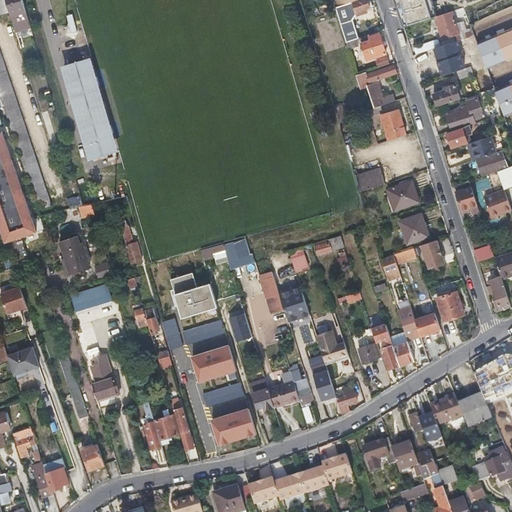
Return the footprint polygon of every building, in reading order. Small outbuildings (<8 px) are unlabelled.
[(0,0),(0,15),(10,12),(6,0),(0,0)] [(26,29),(16,0),(6,0),(10,12),(16,32),(26,29)] [(22,0),(16,0),(26,29),(31,27),(22,0)] [(334,6),(344,37),(350,35),(346,23),(350,16),(371,9),(367,0),(359,0),(353,2),(352,0),(334,6)] [(461,0),(443,0),(448,11),(464,5),(471,24),(501,10),(497,0),(479,0),(469,4),(467,0),(461,0)] [(446,26),(449,37),(458,34),(450,11),(448,12),(452,24),(446,26)] [(448,12),(433,17),(441,40),(449,37),(446,26),(452,24),(448,12)] [(511,18),(498,25),(509,53),(511,51),(511,18)] [(345,41),(347,49),(360,44),(360,43),(369,39),(369,37),(368,34),(351,39),(345,41)] [(360,43),(360,44),(366,60),(386,53),(379,34),(369,37),(369,39),(360,43)] [(480,55),(473,36),(468,37),(468,39),(459,43),(463,58),(469,56),(475,54),(475,57),(480,55)] [(414,48),(416,55),(433,50),(430,42),(414,48)] [(0,95),(8,119),(37,207),(50,202),(0,50),(0,95)] [(511,51),(509,53),(492,59),(501,82),(511,77),(511,51)] [(87,57),(64,64),(75,104),(79,103),(80,106),(74,108),(74,110),(74,112),(76,114),(78,114),(82,113),(83,117),(79,118),(91,157),(115,150),(103,108),(95,110),(93,103),(100,100),(87,57)] [(386,57),(375,61),(377,68),(389,64),(386,57)] [(366,75),(365,72),(355,75),(359,88),(369,85),(368,82),(395,73),(393,65),(366,75)] [(471,68),(458,72),(461,79),(473,75),(471,68)] [(384,104),(395,100),(393,94),(382,98),(377,83),(369,85),(375,106),(384,104)] [(434,95),(438,107),(460,100),(455,84),(445,88),(446,91),(434,95)] [(496,96),(493,90),(483,93),(485,99),(496,96)] [(446,114),(451,130),(474,123),(473,119),(484,116),(482,108),(485,107),(482,98),(468,103),(470,106),(446,114)] [(511,100),(501,105),(507,119),(511,117),(511,100)] [(366,109),(368,117),(386,112),(384,104),(375,106),(366,109)] [(388,140),(406,134),(399,110),(380,116),(388,140)] [(469,134),(466,127),(446,133),(451,149),(470,143),(467,135),(469,134)] [(492,137),(496,135),(494,129),(479,133),(482,140),(492,137)] [(34,230),(0,131),(0,130),(0,229),(4,241),(34,230)] [(409,136),(387,143),(389,147),(390,150),(397,148),(398,150),(412,145),(409,136)] [(498,153),(492,137),(482,140),(472,143),(477,159),(498,153)] [(477,159),(472,143),(467,145),(472,161),(477,159)] [(509,168),(503,151),(498,153),(477,159),(479,167),(482,177),(497,172),(509,168)] [(511,185),(511,167),(509,168),(497,172),(504,189),(511,185)] [(363,178),(381,173),(379,168),(362,174),(363,178)] [(356,180),(359,190),(384,182),(381,173),(363,178),(356,180)] [(411,179),(386,187),(394,209),(418,200),(411,179)] [(478,208),(469,181),(453,186),(461,210),(472,207),(473,210),(478,208)] [(511,209),(504,189),(484,195),(491,216),(511,209)] [(68,208),(70,208),(78,206),(82,205),(79,197),(67,201),(68,208)] [(80,215),(93,212),(90,204),(82,205),(78,206),(79,211),(80,215)] [(421,215),(400,223),(407,243),(428,236),(421,215)] [(119,227),(124,246),(125,245),(130,263),(140,260),(135,243),(130,244),(125,225),(119,227)] [(89,268),(79,235),(58,241),(68,274),(89,268)] [(342,246),(338,236),(312,245),(316,255),(342,246)] [(487,236),(472,244),(474,250),(489,241),(487,236)] [(228,262),(231,273),(256,265),(254,256),(251,257),(245,239),(223,246),(228,262)] [(436,240),(420,245),(429,269),(444,263),(436,240)] [(489,241),(474,250),(477,260),(493,252),(489,241)] [(204,265),(205,270),(228,262),(223,246),(222,244),(199,250),(204,265)] [(296,273),(308,269),(302,248),(289,252),(296,273)] [(397,265),(417,258),(413,248),(393,255),(397,265)] [(199,249),(157,261),(159,271),(193,260),(196,268),(204,265),(199,250),(199,249)] [(511,271),(511,250),(494,256),(501,275),(511,271)] [(278,266),(273,251),(264,251),(270,269),(278,266)] [(380,259),(385,275),(398,270),(397,265),(393,255),(380,259)] [(193,260),(159,271),(155,272),(178,355),(218,341),(196,268),(193,260)] [(94,268),(97,279),(110,275),(106,264),(94,268)] [(260,276),(259,276),(267,300),(279,296),(273,279),(271,272),(260,276)] [(511,304),(501,275),(490,279),(492,285),(486,287),(488,294),(494,291),(496,300),(494,301),(497,310),(511,304)] [(136,287),(134,278),(126,280),(128,289),(136,287)] [(384,282),(373,285),(375,290),(385,287),(384,282)] [(111,299),(105,284),(69,296),(74,312),(111,299)] [(27,305),(20,285),(0,292),(8,312),(27,305)] [(406,304),(410,303),(405,289),(399,290),(402,300),(405,299),(406,304)] [(361,300),(359,293),(345,296),(347,303),(361,300)] [(458,293),(436,299),(444,321),(464,314),(458,293)] [(142,309),(140,302),(131,306),(137,327),(147,324),(143,310),(142,309)] [(143,310),(147,324),(149,332),(158,329),(152,307),(143,310)] [(421,338),(416,323),(411,307),(399,312),(409,342),(421,338)] [(235,342),(251,339),(246,313),(230,316),(235,342)] [(436,316),(416,323),(421,338),(442,331),(436,316)] [(389,370),(401,366),(394,345),(391,340),(385,323),(371,328),(377,342),(386,339),(389,347),(382,349),(389,370)] [(341,332),(317,339),(324,361),(325,363),(349,355),(341,332)] [(415,361),(409,343),(402,346),(400,336),(395,338),(397,344),(394,345),(401,366),(415,361)] [(303,368),(324,361),(317,339),(317,337),(295,344),(295,346),(303,368)] [(0,361),(8,358),(7,354),(3,342),(0,342),(0,361)] [(378,358),(382,357),(377,344),(359,350),(364,364),(378,359),(378,358)] [(32,345),(7,354),(8,358),(14,373),(39,365),(32,345)] [(191,357),(200,384),(239,372),(230,345),(191,357)] [(424,357),(420,347),(412,350),(416,360),(424,357)] [(96,383),(92,384),(96,399),(120,391),(115,376),(112,377),(104,354),(97,357),(98,363),(90,367),(96,383)] [(157,359),(160,367),(170,363),(168,356),(157,359)] [(295,384),(290,371),(284,373),(286,379),(289,378),(291,383),(275,387),(280,404),(299,398),(297,390),(295,384)] [(491,392),(487,379),(480,381),(484,395),(491,392)] [(88,414),(76,380),(68,383),(80,418),(88,414)] [(274,406),(269,390),(266,380),(251,384),(254,394),(249,396),(252,408),(259,406),(265,404),(266,408),(274,406)] [(313,400),(312,397),(307,380),(295,384),(297,390),(299,398),(301,404),(313,400)] [(274,406),(280,404),(275,387),(269,390),(274,406)] [(336,396),(342,413),(350,410),(348,405),(358,401),(354,390),(336,396)] [(511,428),(511,390),(498,396),(511,428)] [(430,407),(437,425),(464,414),(459,405),(455,394),(444,398),(445,401),(430,407)] [(469,428),(493,418),(483,394),(459,405),(464,414),(469,428)] [(224,407),(231,405),(228,396),(221,398),(224,407)] [(203,403),(194,406),(203,435),(237,425),(231,405),(224,407),(221,398),(203,403)] [(148,424),(154,422),(148,401),(140,404),(144,419),(148,424)] [(310,405),(302,408),(307,423),(315,420),(310,405)] [(42,421),(49,419),(45,407),(38,409),(42,421)] [(173,410),(184,449),(194,447),(182,408),(173,410)] [(0,442),(5,441),(1,430),(10,426),(5,410),(0,412),(0,442)] [(161,446),(162,447),(170,444),(167,437),(178,434),(173,417),(170,418),(168,411),(163,413),(164,419),(154,422),(161,446)] [(416,434),(424,431),(417,412),(410,416),(416,434)] [(161,446),(154,422),(148,424),(143,425),(150,449),(161,446)] [(26,446),(37,442),(30,424),(12,431),(18,448),(26,446)] [(393,447),(389,438),(376,442),(378,447),(364,451),(372,472),(398,463),(393,447)] [(418,465),(410,441),(393,447),(398,463),(401,471),(418,465)] [(89,469),(105,464),(98,444),(82,449),(89,469)] [(511,477),(511,463),(506,449),(498,453),(499,458),(484,465),(489,478),(501,474),(504,481),(511,477)] [(439,475),(437,468),(431,453),(418,458),(423,471),(421,472),(422,476),(424,481),(439,475)] [(323,463),(324,468),(329,482),(353,474),(347,455),(323,463)] [(60,459),(44,464),(52,489),(62,486),(61,483),(69,480),(63,466),(60,459)] [(52,489),(44,464),(42,460),(35,463),(38,474),(40,473),(42,478),(36,480),(42,496),(52,492),(52,489)] [(455,473),(451,462),(437,468),(439,475),(440,478),(455,473)] [(489,478),(484,465),(472,469),(477,480),(478,482),(489,478)] [(306,495),(331,487),(329,482),(324,468),(300,475),(306,495)] [(0,474),(0,485),(9,482),(6,473),(1,475),(0,474)] [(282,503),(306,495),(300,475),(276,483),(280,498),(282,503)] [(440,478),(439,475),(424,481),(425,485),(433,482),(438,481),(437,479),(440,478)] [(425,485),(424,481),(422,476),(411,481),(413,485),(409,487),(410,490),(425,485)] [(452,511),(449,504),(440,478),(437,479),(438,481),(433,482),(436,490),(435,491),(441,509),(434,511),(452,511)] [(252,498),(255,507),(280,498),(276,483),(274,479),(249,487),(252,498)] [(478,482),(477,480),(468,485),(474,497),(484,492),(478,482)] [(244,500),(252,498),(249,487),(248,484),(240,487),(244,500)] [(247,511),(244,500),(240,487),(239,485),(214,492),(220,511),(247,511)] [(410,490),(407,491),(400,493),(404,502),(428,494),(425,485),(410,490)] [(474,497),(468,485),(465,487),(472,499),(474,497)] [(175,511),(203,511),(198,494),(172,502),(175,511)] [(469,511),(464,498),(449,504),(452,511),(469,511)]
